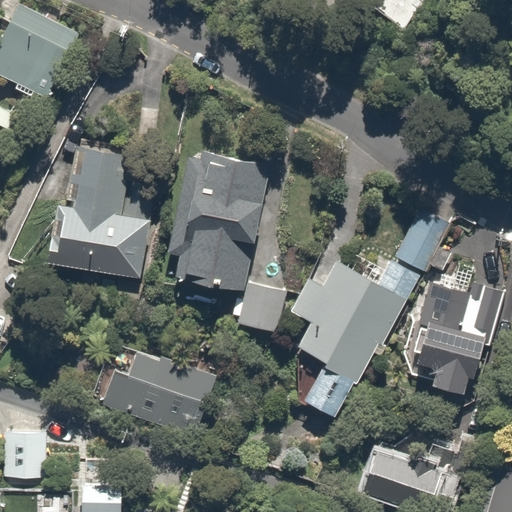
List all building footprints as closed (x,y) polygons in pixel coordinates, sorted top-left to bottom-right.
[(80,24),(30,0),(18,0),(0,37),(0,80),(42,101),(80,24)] [(11,0),(0,0),(0,17),(3,19),(11,0)] [(427,0),(370,0),(366,5),(401,33),(427,0)] [(133,142),(72,135),(65,197),(52,196),(45,266),(142,277),(151,199),(127,196),(133,142)] [(272,159),(203,146),(200,164),(178,160),(172,192),(189,195),(182,232),(166,229),(162,254),(179,257),(174,282),(236,294),(231,321),(276,330),(284,287),(250,281),(272,159)] [(334,415),(448,218),(422,203),(377,280),(338,258),(324,282),(306,272),(286,307),(306,319),(292,344),(319,360),(298,395),(334,415)] [(466,287),(433,278),(411,358),(433,365),(428,382),(464,392),(478,340),(493,344),(508,289),(468,279),(466,287)] [(36,307),(0,302),(0,354),(29,358),(36,307)] [(203,441),(231,374),(183,354),(179,364),(137,347),(127,371),(113,365),(99,398),(203,441)] [(329,437),(274,414),(267,430),(246,421),(233,451),(310,483),(329,437)] [(50,428),(5,427),(4,477),(49,477),(50,428)] [(435,468),(443,441),(403,429),(395,456),(374,449),(363,486),(441,510),(452,473),(435,468)] [(511,511),(511,464),(467,452),(461,475),(484,482),(475,511),(511,511)] [(121,511),(122,481),(83,480),(82,511),(121,511)]
